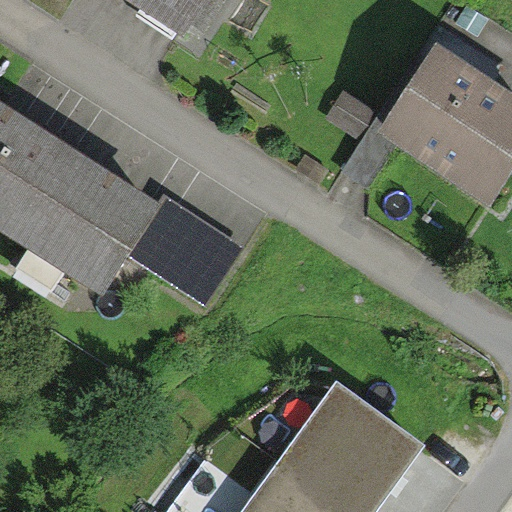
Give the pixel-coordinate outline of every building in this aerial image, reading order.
[(205,0),(105,0),(175,46),(205,0)] [(511,153),(511,101),(441,54),(392,128),(487,191),(511,153)] [(140,221),(0,129),(0,239),(89,297),(113,261),(140,221)] [(140,221),(113,261),(193,313),(229,258),(150,205),(140,221)] [(349,511),(363,511),(413,446),(341,392),(286,465),(349,511)] [(349,511),(286,465),(250,511),(349,511)]
